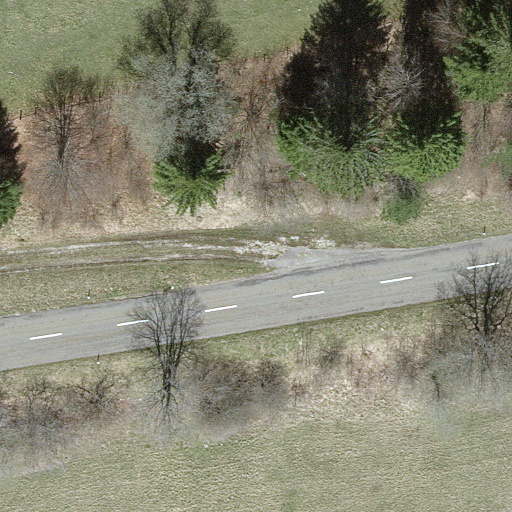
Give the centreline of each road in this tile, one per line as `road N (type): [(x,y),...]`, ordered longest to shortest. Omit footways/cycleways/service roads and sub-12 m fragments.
road 1 (tertiary): [(0,344),(511,261)]
road 2 (track): [(333,291),(246,248),(108,247),(0,258)]
